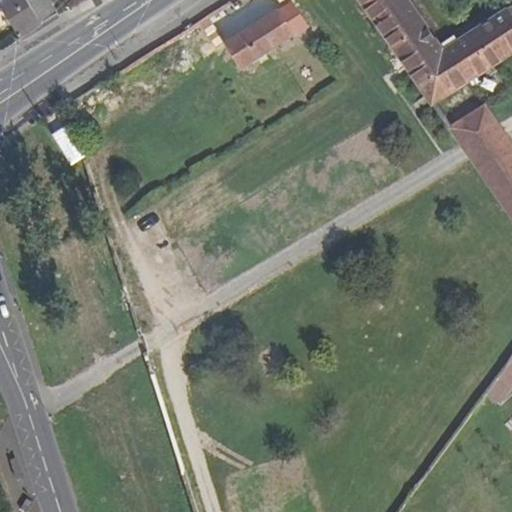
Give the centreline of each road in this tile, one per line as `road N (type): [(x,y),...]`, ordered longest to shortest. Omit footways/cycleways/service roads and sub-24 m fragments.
road 1 (secondary): [(148,1),(0,95)]
road 2 (tertiary): [(59,511),(0,352)]
